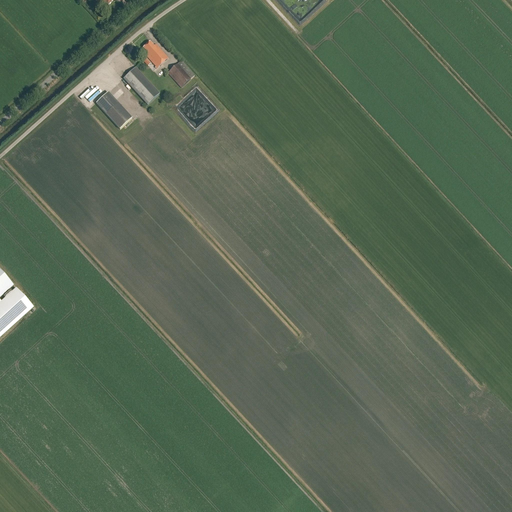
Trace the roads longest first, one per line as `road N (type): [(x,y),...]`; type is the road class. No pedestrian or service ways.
road 1 (unclassified): [(0,155),(182,0)]
road 2 (tertiary): [(0,124),(141,0)]
